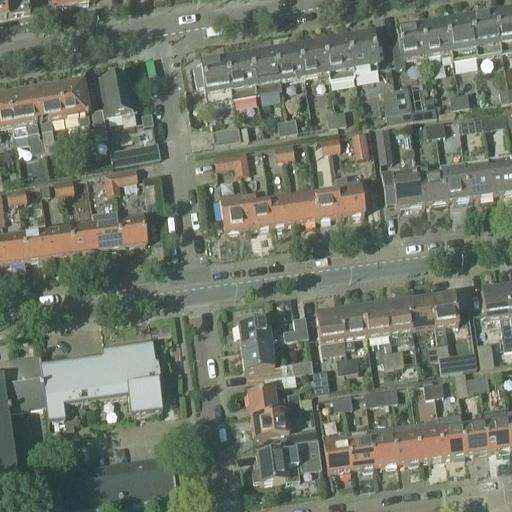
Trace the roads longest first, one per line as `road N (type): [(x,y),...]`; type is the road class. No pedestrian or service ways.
road 1 (tertiary): [(193,297),(511,253)]
road 2 (residential): [(193,297),(158,28)]
road 3 (residential): [(220,511),(193,297)]
road 4 (tertiary): [(0,324),(193,297)]
road 5 (tertiary): [(330,0),(158,28)]
road 6 (tertiary): [(158,28),(0,58)]
